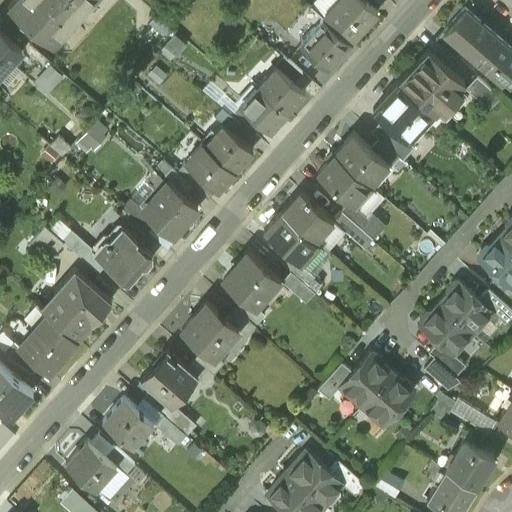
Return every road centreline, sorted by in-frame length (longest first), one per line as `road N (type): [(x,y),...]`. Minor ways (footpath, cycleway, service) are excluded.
road 1 (residential): [(0,479),(426,0)]
road 2 (residential): [(511,184),(400,308),(395,330)]
